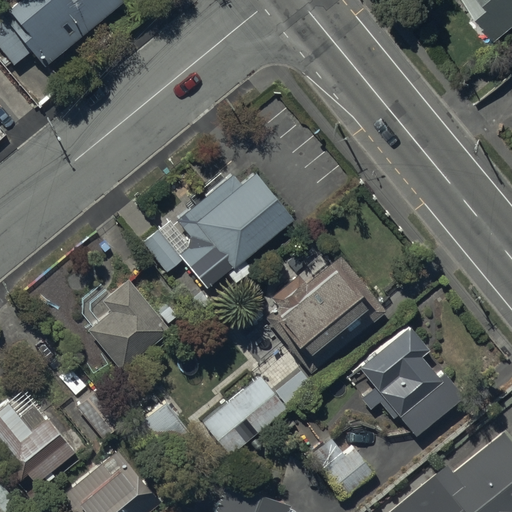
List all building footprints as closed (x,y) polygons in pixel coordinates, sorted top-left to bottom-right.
[(119,0),(9,0),(4,5),(5,6),(0,10),(0,48),(12,63),(29,48),(42,64),(119,0)] [(511,0),(466,0),(471,5),(468,7),(494,38),(511,23),(511,0)] [(239,183),(231,173),(223,179),(219,174),(191,197),(195,202),(175,218),(188,233),(186,244),(177,252),(180,256),(205,286),(290,216),(253,171),(239,183)] [(177,252),(156,228),(141,241),(165,270),(180,256),(177,252)] [(308,369),(383,308),(337,253),(304,280),(296,272),(269,294),(277,303),(263,315),(308,369)] [(157,314),(126,276),(99,298),(108,309),(87,327),(119,367),(168,328),(165,324),(177,315),(168,305),(157,314)] [(425,346),(406,323),(356,365),(373,386),(360,397),(368,407),(377,400),(391,417),(396,413),(412,433),(461,392),(442,369),(435,374),(417,352),(425,346)] [(259,373),(202,421),(225,448),(281,400),(259,373)] [(91,384),(71,401),(97,435),(118,418),(91,384)] [(22,386),(0,403),(0,456),(18,479),(26,473),(33,482),(42,475),(46,480),(53,475),(49,469),(73,450),(22,386)] [(195,442),(164,401),(130,426),(162,467),(195,442)] [(511,511),(511,439),(501,426),(449,469),(441,460),(378,511),(511,511)] [(370,471),(351,446),(322,468),(341,493),(370,471)] [(116,447),(60,493),(74,511),(143,511),(159,500),(116,447)] [(224,479),(211,511),(284,511),(288,502),(224,479)]
